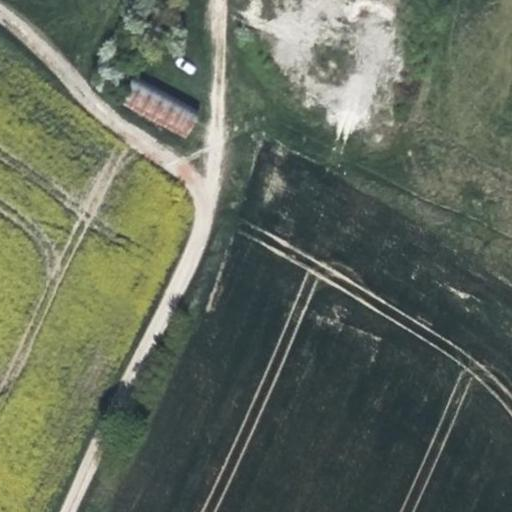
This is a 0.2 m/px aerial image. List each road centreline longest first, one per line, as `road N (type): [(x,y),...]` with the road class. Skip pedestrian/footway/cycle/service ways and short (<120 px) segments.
road 1 (track): [(0,14),(204,192),(176,283),(66,511)]
road 2 (track): [(204,192),(226,0)]
